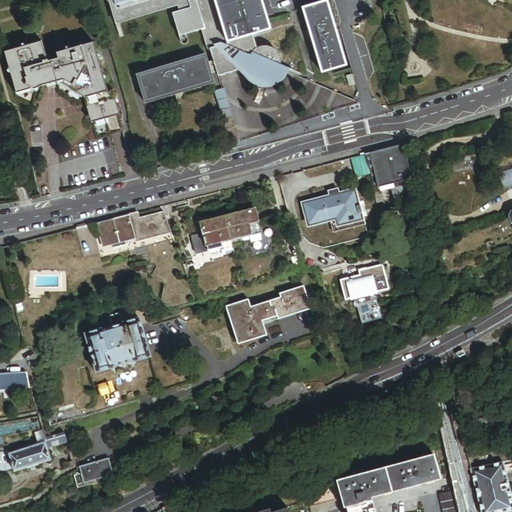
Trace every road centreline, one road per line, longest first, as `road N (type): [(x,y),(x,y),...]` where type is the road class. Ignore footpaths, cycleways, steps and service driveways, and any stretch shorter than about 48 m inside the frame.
road 1 (residential): [(0,223),(367,132),(511,87)]
road 2 (tertiary): [(511,304),(119,511)]
